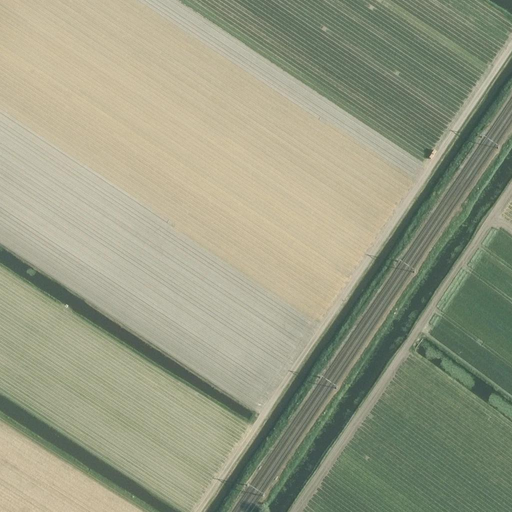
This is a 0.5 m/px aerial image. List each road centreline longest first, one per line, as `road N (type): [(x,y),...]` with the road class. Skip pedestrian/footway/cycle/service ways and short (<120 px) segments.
road 1 (track): [(511,42),(196,511)]
road 2 (track): [(296,511),(491,219),(511,234)]
